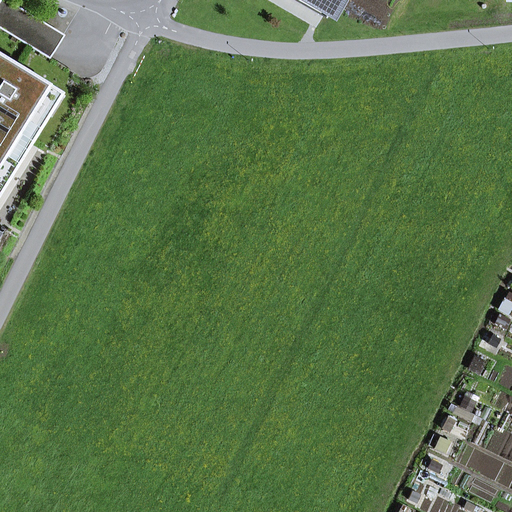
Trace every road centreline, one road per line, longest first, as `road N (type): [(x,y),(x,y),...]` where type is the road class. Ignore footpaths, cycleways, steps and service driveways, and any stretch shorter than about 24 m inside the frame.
road 1 (residential): [(511,35),(287,50),(229,44),(146,19)]
road 2 (track): [(146,19),(0,314)]
